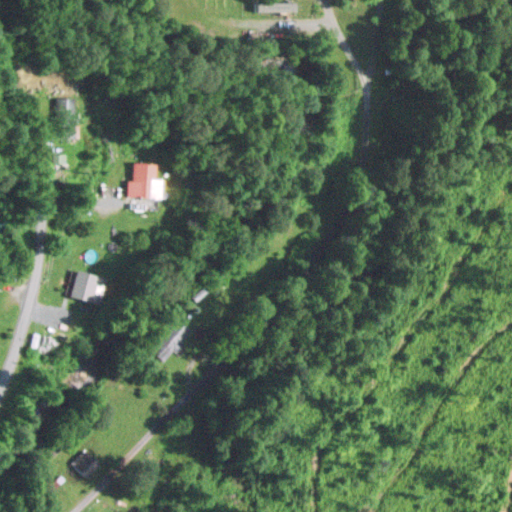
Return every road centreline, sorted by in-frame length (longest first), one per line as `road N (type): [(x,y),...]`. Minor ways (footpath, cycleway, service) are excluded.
road 1 (residential): [(101,511),(349,193),(376,90),(362,0)]
road 2 (residential): [(0,332),(25,225),(19,111),(0,74)]
